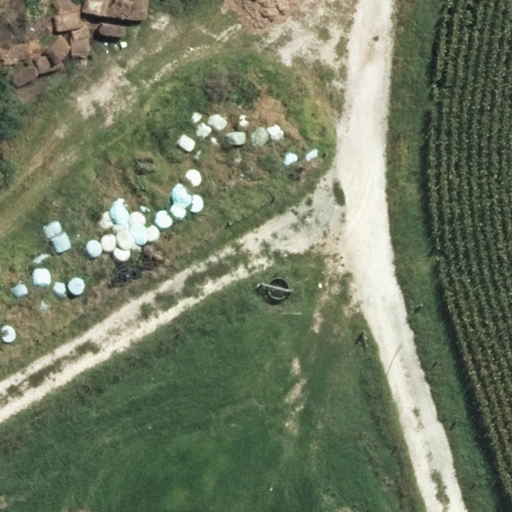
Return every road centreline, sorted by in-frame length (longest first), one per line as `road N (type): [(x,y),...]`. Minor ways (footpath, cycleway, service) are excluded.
road 1 (unknown): [(299,60),(421,511)]
road 2 (unknown): [(299,60),(257,117),(192,166),(0,283)]
